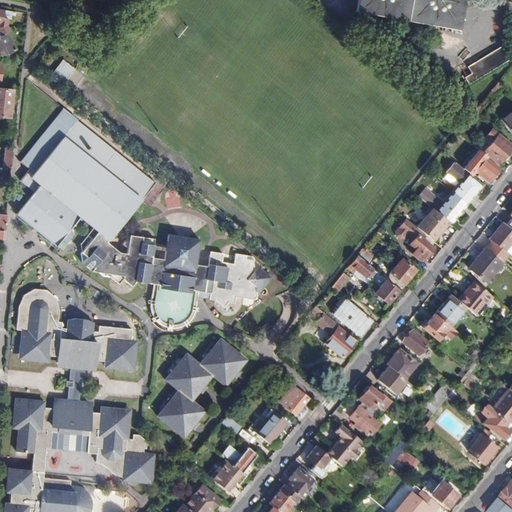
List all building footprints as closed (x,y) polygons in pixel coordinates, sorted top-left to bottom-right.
[(363,0),(364,0),(362,11),(459,29),(460,18),(463,0),(363,0)] [(3,11),(0,10),(0,33),(0,34),(6,32),(9,31),(5,26),(6,21),(1,20),(3,11)] [(6,32),(0,34),(0,47),(3,54),(13,50),(6,32)] [(466,78),(470,85),(492,72),(511,60),(504,46),(469,67),(473,73),(466,78)] [(15,137),(20,92),(0,89),(0,117),(6,118),(5,127),(8,127),(7,131),(5,131),(4,136),(15,137)] [(94,229),(110,242),(111,243),(155,186),(112,152),(94,137),(77,124),(78,122),(64,111),(23,163),(32,171),(22,182),(36,193),(18,215),(57,247),(81,218),(94,229)] [(511,113),(501,121),(511,135),(511,113)] [(464,124),(458,132),(464,136),(470,129),(464,124)] [(485,153),(498,165),(501,161),(503,162),(511,149),(497,138),(485,153)] [(12,169),(14,150),(7,149),(5,168),(12,169)] [(486,158),(476,171),(490,182),(500,169),(486,158)] [(457,187),(453,193),(467,204),(483,185),(457,164),(449,173),(451,175),(461,183),(457,187)] [(452,182),(457,187),(461,183),(451,175),(448,178),(452,182)] [(426,190),(420,197),(425,201),(431,194),(443,204),(446,201),(432,190),(430,193),(426,190)] [(425,201),(431,207),(446,219),(448,215),(446,213),(447,211),(456,219),(467,204),(453,193),(446,201),(443,204),(431,194),(425,201)] [(428,215),(417,228),(426,235),(433,241),(449,222),(446,219),(431,207),(425,213),(428,215)] [(419,236),(423,239),(426,235),(417,228),(407,220),(398,231),(398,235),(402,239),(406,240),(408,236),(415,242),(419,236)] [(504,250),(511,240),(511,228),(504,222),(489,238),(504,250)] [(110,242),(94,229),(87,237),(93,241),(81,254),(88,260),(83,265),(92,272),(101,274),(111,275),(111,278),(119,285),(123,280),(132,288),(137,282),(150,284),(150,281),(155,282),(154,285),(151,306),(151,311),(152,315),(154,318),(156,322),(158,324),(165,328),(171,330),(178,329),(182,328),(185,326),(188,324),(191,321),(193,318),(195,314),(196,310),(199,291),(199,288),(205,289),(204,292),(209,293),(208,299),(215,300),(224,308),(228,302),(234,303),(235,297),(255,300),(273,277),(254,262),(255,259),(252,256),(236,254),(235,263),(221,261),(223,253),(211,252),(209,266),(196,265),(200,240),(169,236),(165,261),(153,259),(156,241),(130,237),(129,251),(128,256),(120,255),(108,244),(110,242)] [(417,250),(413,255),(422,263),(434,249),(423,239),(419,236),(415,242),(411,246),(417,250)] [(80,246),(81,254),(93,241),(87,237),(80,246)] [(366,246),(364,248),(358,256),(370,266),(378,256),(366,246)] [(502,261),(484,247),(468,267),(486,281),(502,261)] [(370,266),(358,256),(350,265),(366,279),(371,273),(377,278),(380,274),(370,266)] [(403,259),(391,274),(404,285),(416,271),(403,259)] [(349,277),(344,272),(332,287),(338,291),(349,277)] [(380,274),(377,278),(383,284),(376,293),(389,304),(400,291),(380,274)] [(477,283),(474,280),(464,292),(467,294),(477,283)] [(467,294),(464,292),(458,300),(463,304),(470,310),(477,316),(494,296),(477,283),(467,294)] [(93,408),(83,407),(82,407),(79,409),(77,409),(78,398),(78,395),(82,394),(85,391),(87,387),(86,383),(83,379),(80,379),(80,373),(81,365),(83,365),(86,367),(97,368),(97,362),(105,362),(105,369),(129,371),(130,366),(136,366),(138,343),(132,343),(133,331),(100,328),(100,334),(93,333),(94,324),(87,321),(76,321),(69,322),(68,331),(62,330),(63,324),(59,323),(60,314),(57,301),(47,292),(35,291),(24,298),(19,308),(17,332),(23,332),(20,355),(26,355),(26,361),(49,363),(50,358),(59,359),(59,364),(69,365),(72,364),(75,364),(74,372),(73,383),(67,382),(67,388),(72,389),(71,397),(70,408),(67,407),(64,405),(55,404),(54,410),(45,409),(45,403),(16,401),(13,430),(19,430),(17,453),(11,452),(10,458),(33,460),(32,472),(38,473),(40,450),(46,450),(50,450),(52,434),(89,437),(87,454),(97,455),(96,464),(103,466),(107,468),(114,474),(117,476),(123,479),(123,482),(152,485),(155,455),(144,454),(145,449),(147,450),(148,444),(140,437),(134,436),(133,440),(129,440),(131,412),(102,409),(102,414),(92,413),(93,408)] [(458,300),(450,294),(434,313),(449,325),(452,327),(454,329),(470,310),(463,304),(458,300)] [(372,320),(347,299),(334,315),(359,336),(372,320)] [(339,325),(325,313),(316,323),(331,335),(324,344),(343,360),(357,342),(338,327),(339,325)] [(449,325),(434,313),(423,327),(437,339),(449,325)] [(264,329),(261,331),(264,335),(267,333),(266,332),(271,328),(269,325),(264,329)] [(412,330),(403,340),(419,353),(428,342),(412,330)] [(175,397),(163,413),(159,418),(185,438),(193,429),(195,426),(198,423),(206,413),(193,402),(201,393),(204,390),(206,387),(214,377),(227,388),(235,378),(237,375),(239,372),(248,362),(221,341),(217,345),(205,361),(200,366),(187,356),(184,361),(171,376),(167,381),(180,392),(175,397)] [(203,358),(205,361),(217,345),(214,344),(203,358)] [(399,348),(386,364),(388,366),(403,378),(416,363),(399,348)] [(470,357),(475,362),(482,353),(477,348),(470,357)] [(169,372),(171,376),(184,361),(179,360),(169,372)] [(403,378),(388,366),(381,375),(383,378),(380,381),(396,394),(407,381),(403,378)] [(472,383),(463,376),(460,380),(468,388),(472,383)] [(454,387),(447,381),(430,400),(438,406),(447,396),(454,387)] [(259,388),(254,384),(248,391),(254,395),(259,388)] [(390,399),(382,393),(381,395),(369,385),(358,397),(361,400),(357,404),(373,417),(381,407),(383,409),(390,399)] [(460,392),(454,387),(447,396),(453,401),(460,392)] [(511,391),(508,388),(492,407),(494,409),(508,421),(510,422),(511,419),(511,391)] [(300,391),(287,407),(296,415),(309,399),(300,391)] [(161,409),(163,413),(175,397),(171,396),(161,409)] [(373,417),(357,404),(348,415),(355,420),(353,423),(362,431),(365,429),(370,433),(380,423),(373,417)] [(492,407),(489,405),(481,415),(486,419),(494,409),(492,407)] [(508,421),(494,409),(486,419),(483,422),(503,439),(509,430),(505,427),(508,421)] [(274,410),(256,432),(270,444),(288,422),(274,410)] [(220,422),(235,434),(241,426),(226,415),(220,422)] [(431,424),(427,420),(422,426),(420,428),(425,432),(431,424)] [(362,441),(341,423),(334,431),(340,437),(327,453),(330,456),(342,465),(350,456),(353,459),(360,451),(356,448),(362,441)] [(483,463),(501,441),(488,430),(469,452),(483,463)] [(50,450),(87,454),(89,437),(52,434),(50,450)] [(407,445),(400,439),(383,458),(386,460),(391,464),(407,445)] [(206,443),(200,450),(204,453),(210,446),(206,443)] [(327,453),(317,445),(307,456),(315,463),(310,469),(320,477),(329,465),(325,461),(330,456),(327,453)] [(233,465),(246,476),(253,468),(249,464),(256,455),(248,447),(241,456),(229,446),(221,455),(233,465)] [(40,450),(38,473),(44,474),(46,450),(40,450)] [(402,454),(399,457),(412,468),(419,460),(409,452),(408,453),(406,452),(404,455),(402,454)] [(380,477),(391,464),(386,460),(375,472),(380,477)] [(238,485),(246,476),(233,465),(227,472),(220,466),(211,478),(218,483),(217,484),(226,491),(234,481),(238,485)] [(289,479),(285,484),(299,495),(300,496),(304,491),(302,489),(310,480),(295,468),(288,478),(289,479)] [(91,511),(92,507),(92,501),(89,495),(85,491),(79,488),(73,488),(71,488),(72,482),(42,480),(41,491),(36,490),(38,473),(32,472),(9,470),(7,494),(10,494),(9,505),(5,505),(4,511),(91,511)] [(437,486),(429,496),(439,504),(441,501),(446,506),(457,493),(447,484),(449,482),(442,476),(435,484),(437,486)] [(285,484),(285,483),(281,488),(280,488),(269,502),(280,511),(283,511),(294,499),(295,500),(299,495),(285,484)] [(185,505),(192,511),(208,511),(209,511),(211,508),(213,510),(221,501),(201,485),(194,494),(196,495),(193,499),(191,497),(185,505)] [(511,487),(511,488),(509,486),(503,494),(511,501),(511,487)] [(511,511),(511,505),(501,497),(488,511),(487,511),(511,511)]
